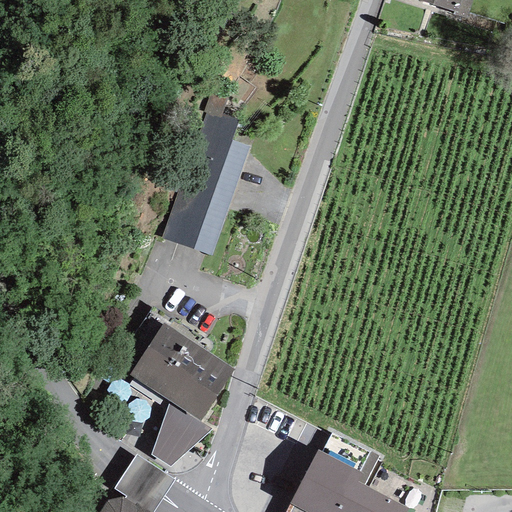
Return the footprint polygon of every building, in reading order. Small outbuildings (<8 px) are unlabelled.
[(471,0),(417,0),(454,11),(453,15),(466,19),(467,15),(471,0)] [(220,118),(222,114),(227,100),(210,94),(203,112),(206,113),(220,118)] [(211,255),(250,147),(230,140),(238,121),(222,114),(220,118),(206,113),(162,238),(211,255)] [(234,369),(163,323),(128,375),(170,402),(200,421),(234,369)] [(211,429),(200,421),(170,402),(150,456),(171,467),(211,429)] [(306,511),(405,511),(407,509),(364,485),(378,457),(331,434),(321,452),(317,451),(291,503),(306,511)] [(175,479),(136,454),(124,472),(114,489),(125,496),(124,498),(148,511),(152,511),(163,499),(175,479)] [(148,511),(124,498),(122,497),(107,500),(99,511),(148,511)] [(306,511),(291,503),(286,511),(306,511)]
